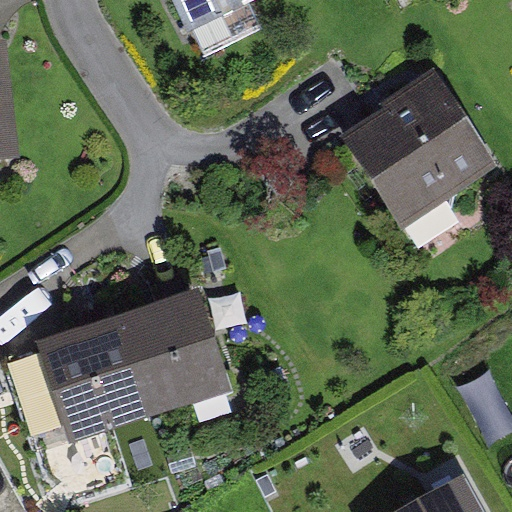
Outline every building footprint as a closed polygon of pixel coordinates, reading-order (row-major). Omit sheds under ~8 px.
[(174,0),(191,36),(266,0),(174,0)] [(14,55),(0,56),(0,178),(27,176),(14,55)] [(444,83),(347,146),(407,237),(503,174),(444,83)] [(33,357),(65,454),(232,400),(200,303),(33,357)] [(480,511),(467,486),(417,511),(480,511)]
